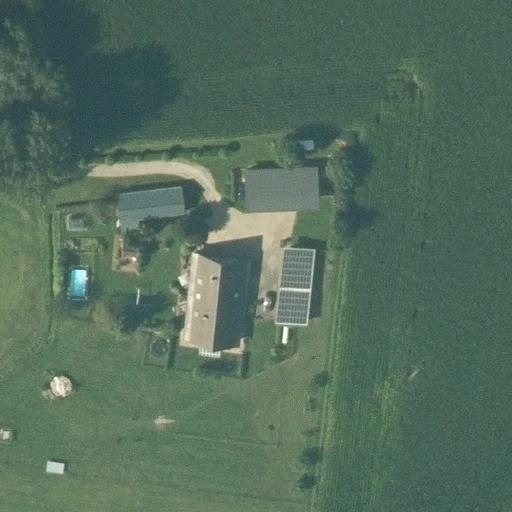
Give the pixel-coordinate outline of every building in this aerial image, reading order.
[(270,156),(248,157),(248,171),(270,170),(270,156)] [(336,161),(320,162),(320,168),(321,200),(337,200),(336,161)] [(270,170),(248,171),(249,203),(321,200),(320,168),(270,170)] [(180,189),(115,198),(120,235),(137,232),(136,223),(183,217),(180,189)] [(140,246),(125,245),(125,254),(139,255),(140,246)] [(309,247),(282,246),(280,287),(307,289),(307,279),(309,247)] [(246,261),(194,254),(184,333),(236,340),(246,261)] [(71,297),(89,298),(90,268),(72,267),(71,297)] [(307,289),(280,287),(278,321),(298,322),(305,322),(307,289)]
